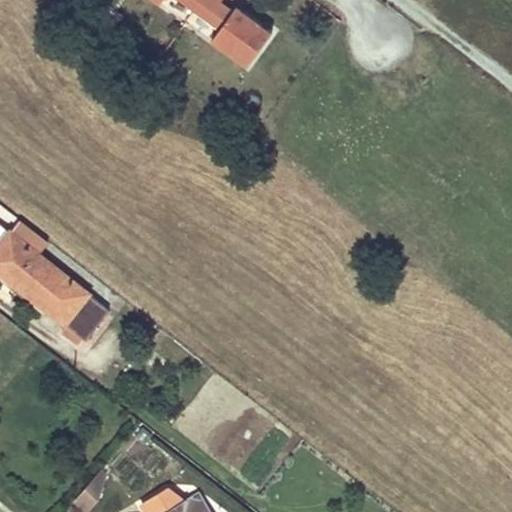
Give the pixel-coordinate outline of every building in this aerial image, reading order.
[(147,0),(156,7),(160,0),(171,0),(191,15),(219,36),(212,48),(251,76),(278,39),(239,10),(236,15),(220,4),(223,0),(147,0)] [(64,276),(35,253),(46,239),(20,219),(10,233),(8,232),(0,242),(0,271),(85,338),(108,310),(89,295),(64,276)] [(0,242),(8,232),(0,225),(0,242)] [(166,337),(158,348),(187,370),(195,360),(166,337)] [(95,477),(85,489),(95,498),(100,482),(95,477)] [(200,511),(185,500),(169,488),(150,499),(158,511),(200,511)] [(85,489),(75,500),(85,509),(95,498),(85,489)] [(210,511),(199,492),(185,500),(200,511),(210,511)]
